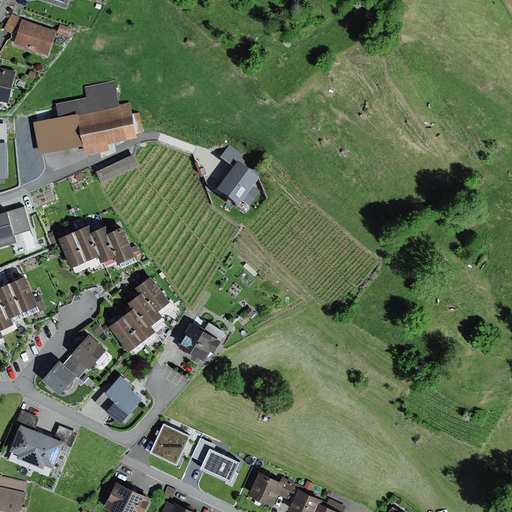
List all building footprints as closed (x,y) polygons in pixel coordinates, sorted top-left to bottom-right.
[(20,18),(12,14),(4,29),(12,33),(20,18)] [(57,31),(23,19),(14,44),(49,55),(57,31)] [(72,28),(60,24),(58,32),(70,36),(72,28)] [(16,71),(0,66),(0,99),(9,102),(16,71)] [(57,103),(60,116),(79,112),(79,113),(120,105),(119,104),(115,81),(86,86),(88,97),(57,103)] [(120,105),(79,113),(86,144),(87,153),(111,148),(109,142),(138,137),(138,133),(145,131),(141,111),(133,113),(131,102),(119,104),(120,105)] [(60,116),(34,121),(41,153),(86,144),(79,113),(79,112),(60,116)] [(9,141),(0,141),(0,182),(6,182),(6,176),(10,176),(9,141)] [(220,158),(233,168),(216,191),(237,206),(242,201),(249,206),(260,191),(253,186),(259,178),(258,177),(262,170),(229,146),(220,158)] [(135,153),(98,170),(103,182),(141,164),(135,153)] [(82,173),(75,175),(78,181),(84,178),(82,173)] [(25,205),(0,212),(0,238),(32,229),(25,205)] [(94,230),(91,224),(73,231),(87,261),(100,255),(90,232),(94,230)] [(110,232),(107,225),(94,230),(90,232),(100,255),(103,261),(117,255),(107,233),(110,232)] [(137,255),(124,226),(110,232),(107,233),(117,255),(120,263),(137,255)] [(87,261),(73,231),(60,237),(73,267),(87,261)] [(160,309),(172,300),(152,274),(138,285),(143,292),(158,311),(160,309)] [(27,275),(13,281),(26,310),(39,304),(27,275)] [(13,281),(0,286),(0,294),(2,293),(12,316),(26,310),(13,281)] [(154,324),(165,315),(160,309),(158,311),(143,292),(131,301),(135,306),(151,326),(154,324)] [(0,294),(0,326),(1,329),(15,323),(12,316),(2,293),(0,294)] [(143,341),(158,330),(154,324),(151,326),(135,306),(123,315),(143,341)] [(256,313),(250,307),(245,311),(251,317),(256,313)] [(131,350),(143,341),(123,315),(111,324),(131,350)] [(226,332),(197,315),(194,322),(192,321),(179,342),(193,350),(191,355),(199,359),(203,357),(207,359),(212,349),(216,351),(223,339),(222,339),(226,332)] [(104,332),(98,323),(91,327),(97,336),(104,332)] [(111,328),(107,323),(103,327),(106,332),(111,328)] [(90,333),(73,352),(89,366),(91,368),(108,349),(90,333)] [(89,366),(73,352),(65,362),(79,374),(77,377),(78,378),(89,366)] [(65,362),(61,359),(44,379),(61,394),(77,377),(79,374),(65,362)] [(92,380),(86,374),(81,380),(87,385),(92,380)] [(135,385),(122,374),(109,389),(108,388),(96,402),(108,412),(110,411),(123,422),(144,398),(132,387),(135,385)] [(41,416),(22,409),(16,424),(21,426),(11,450),(19,453),(18,457),(45,468),(46,464),(55,467),(65,444),(73,447),(79,432),(60,424),(55,436),(36,429),(41,416)] [(192,435),(165,422),(151,452),(179,464),(192,435)] [(241,457),(201,438),(192,458),(205,463),(202,469),(230,481),(241,457)] [(282,479),(261,470),(251,494),(275,504),(280,494),(288,497),(294,481),(283,476),(282,479)] [(202,479),(190,473),(186,480),(199,486),(202,479)] [(0,511),(22,511),(27,491),(26,491),(28,481),(0,475),(0,511)] [(145,511),(153,497),(118,480),(106,506),(117,511),(145,511)] [(324,498),(300,488),(302,484),(294,481),(288,497),(294,500),(290,509),(295,511),(344,511),(347,506),(332,499),(328,500),(327,503),(322,501),(324,498)] [(177,490),(168,486),(165,494),(173,498),(177,490)] [(174,504),(167,500),(161,511),(199,511),(176,501),(174,504)]
